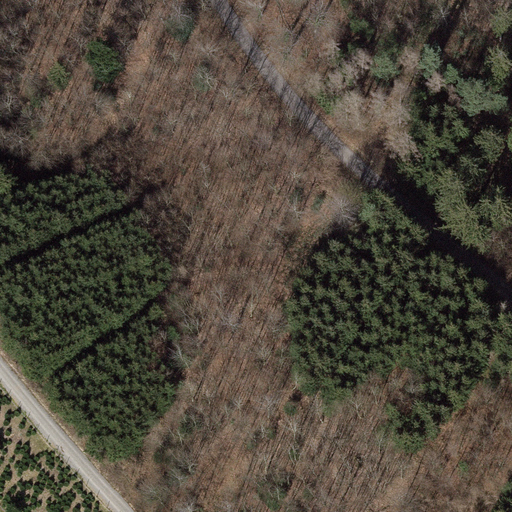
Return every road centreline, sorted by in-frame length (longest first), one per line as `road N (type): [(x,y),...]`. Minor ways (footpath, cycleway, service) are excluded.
road 1 (track): [(511,296),(332,142),(218,0)]
road 2 (track): [(126,511),(0,369)]
